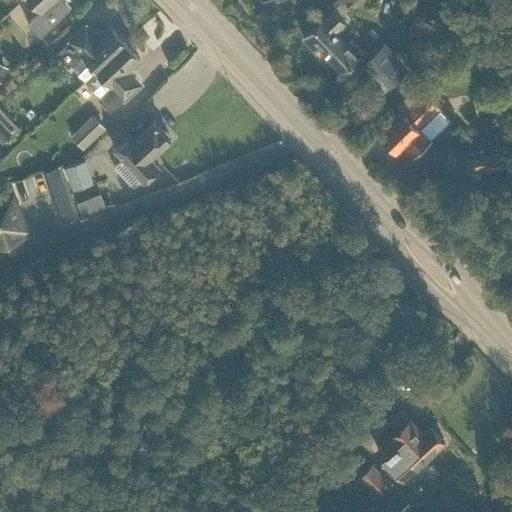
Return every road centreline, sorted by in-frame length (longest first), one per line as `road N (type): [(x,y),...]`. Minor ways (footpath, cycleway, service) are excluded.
road 1 (secondary): [(361,195),(178,0)]
road 2 (secondary): [(361,195),(396,254),(496,342)]
road 3 (secondary): [(496,342),(451,282),(361,195)]
